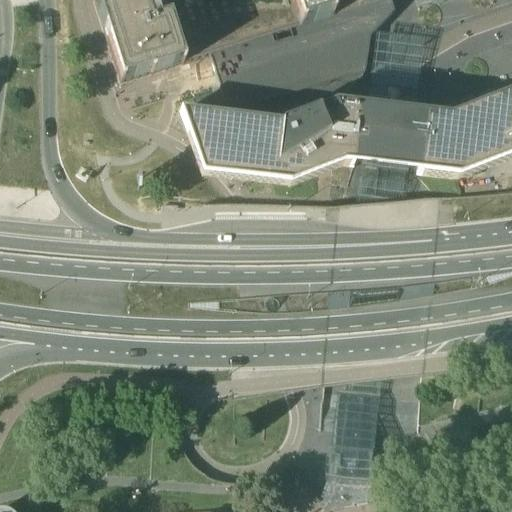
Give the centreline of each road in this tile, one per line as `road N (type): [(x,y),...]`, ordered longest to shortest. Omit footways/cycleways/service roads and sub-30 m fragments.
road 1 (primary): [(0,310),(266,327),(511,298)]
road 2 (primary): [(511,261),(360,277),(208,280),(0,267)]
road 3 (secondary): [(63,344),(248,354),(511,323)]
road 4 (secondary): [(511,235),(300,255),(129,254)]
road 5 (secondary): [(129,254),(86,222),(59,183),(49,0)]
road 6 (secondary): [(129,254),(0,242)]
